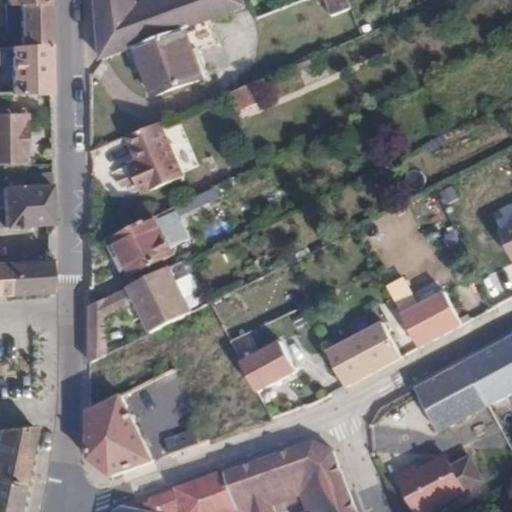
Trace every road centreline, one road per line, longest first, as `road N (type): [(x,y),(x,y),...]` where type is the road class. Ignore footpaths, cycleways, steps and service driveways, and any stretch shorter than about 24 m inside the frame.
road 1 (tertiary): [(70,312),(63,0)]
road 2 (residential): [(341,409),(105,498),(58,499)]
road 3 (residential): [(511,318),(341,409)]
road 4 (tertiary): [(70,312),(70,414),(58,499)]
